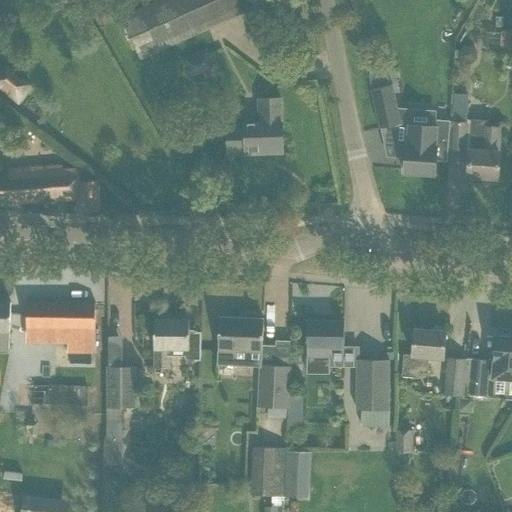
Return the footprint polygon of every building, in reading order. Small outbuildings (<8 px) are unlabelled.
[(159,0),(121,17),(139,58),(231,17),(249,8),(246,1),(248,0),(159,0)] [(511,31),(502,30),(500,48),(511,49),(511,31)] [(0,79),(0,91),(17,106),(25,95),(2,77),(0,79)] [(371,89),(380,128),(400,123),(391,84),(371,89)] [(450,149),(465,150),(468,94),(453,92),(450,149)] [(259,123),(243,123),(244,127),(226,127),(227,151),(244,150),(244,154),(282,153),(280,98),(258,99),(259,123)] [(431,125),(407,124),(406,143),(405,143),(403,172),(435,174),(436,160),(447,161),(449,120),(431,119),(431,125)] [(498,151),(500,127),(487,127),(487,120),(472,119),(469,149),(469,156),(467,176),(497,178),(498,158),(499,151),(498,151)] [(0,174),(0,203),(77,199),(77,212),(97,210),(96,190),(95,181),(76,182),(75,169),(60,170),(60,166),(16,169),(16,173),(0,174)] [(0,352),(8,353),(9,330),(10,330),(10,302),(0,301),(0,352)] [(26,321),(26,330),(26,341),(68,341),(68,351),(94,352),(94,331),(94,322),(95,302),(27,301),(26,321)] [(261,353),(263,318),(219,316),(217,363),(236,364),(237,352),(261,353)] [(201,361),(201,332),(189,332),(189,320),(154,320),(154,340),(154,348),(154,368),(169,368),(169,348),(184,348),(184,357),(186,361),(190,363),(196,363),(196,361),(201,361)] [(306,358),(329,358),(329,348),(344,348),(344,321),(307,321),(306,358)] [(412,355),(403,354),(401,376),(419,377),(419,372),(427,373),(428,357),(443,358),(443,351),(445,331),(414,329),(412,355)] [(511,379),(511,336),(495,335),(493,355),(493,359),(488,358),(487,360),(486,377),(511,379)] [(384,351),(384,359),(389,359),(394,359),(394,351),(384,351)] [(384,359),(357,358),(356,409),(361,409),(361,426),(388,427),(389,359),(384,359)] [(444,393),(462,394),(465,359),(447,358),(444,393)] [(486,377),(487,360),(466,358),(465,359),(462,394),(485,396),(486,377)] [(257,407),(286,408),(289,366),(259,365),(257,407)] [(121,407),(136,407),(136,366),(107,366),(107,438),(122,438),(121,407)] [(34,384),(33,414),(86,416),(87,386),(34,384)] [(471,400),(459,399),(458,412),(470,413),(471,400)] [(412,452),(412,430),(395,430),(395,452),(412,452)] [(250,493),(285,494),(285,448),(253,447),(250,493)] [(179,456),(178,465),(186,465),(186,456),(179,456)] [(23,495),(21,511),(67,511),(69,501),(23,495)]
